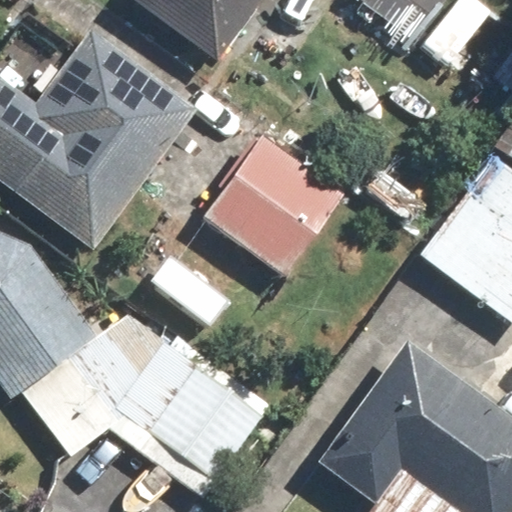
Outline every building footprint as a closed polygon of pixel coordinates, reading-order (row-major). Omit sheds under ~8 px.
[(127,0),(211,58),(251,0),(127,0)] [(438,0),(344,0),(342,4),(410,46),(438,0)] [(487,9),(473,0),(454,0),(423,44),(449,62),(487,9)] [(0,86),(0,187),(88,253),(138,186),(194,111),(94,37),(36,114),(0,86)] [(215,221),(282,262),(323,196),(256,154),(215,221)] [(511,177),(493,164),(432,254),(511,308),(511,177)] [(0,380),(13,396),(90,334),(20,246),(0,238),(0,380)] [(225,295),(168,254),(149,282),(205,323),(225,295)] [(252,406),(152,337),(91,423),(191,492),(252,406)] [(371,502),(397,463),(466,511),(497,511),(511,491),(511,426),(401,347),(345,426),(347,427),(319,468),(371,502)]
